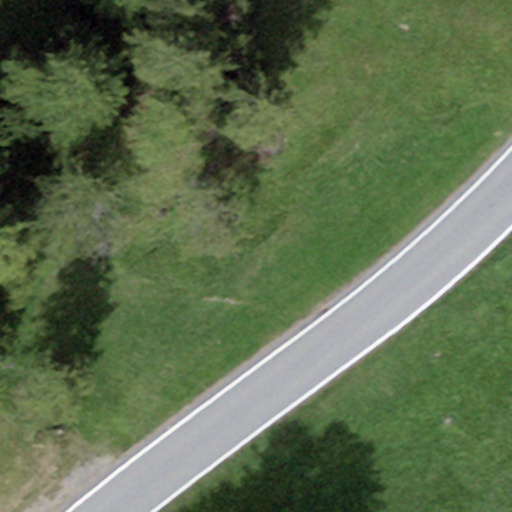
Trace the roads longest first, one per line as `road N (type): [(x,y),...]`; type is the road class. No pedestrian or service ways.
road 1 (unclassified): [(511,188),(420,273),(109,511)]
road 2 (track): [(0,172),(83,102),(156,0)]
